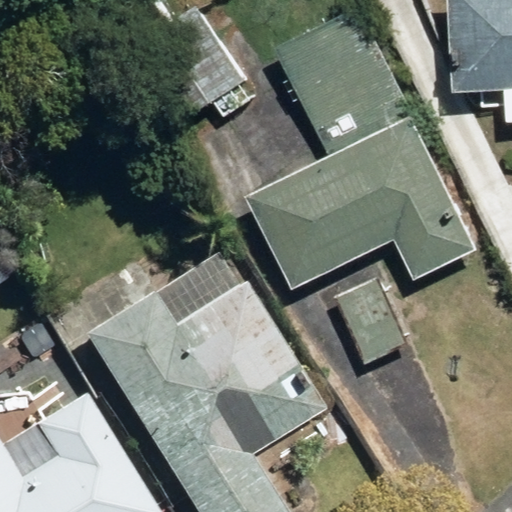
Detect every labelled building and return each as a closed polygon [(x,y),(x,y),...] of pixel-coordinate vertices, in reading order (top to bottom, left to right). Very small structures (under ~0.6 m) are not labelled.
[(302,282),(406,230),(429,275),(492,243),(370,0),(368,0),(306,31),(282,43),(335,149),(256,189),(302,282)] [(511,0),(462,0),(465,83),(511,82),(511,0)] [(185,119),(219,98),(226,111),(263,88),(209,1),(182,18),(139,45),(185,119)] [(292,511),(252,448),(333,396),(230,233),(149,285),(87,324),(205,511),(292,511)] [(385,269),(339,293),(373,360),(420,336),(385,269)] [(9,435),(0,420),(0,511),(154,511),(162,507),(88,386),(9,435)]
